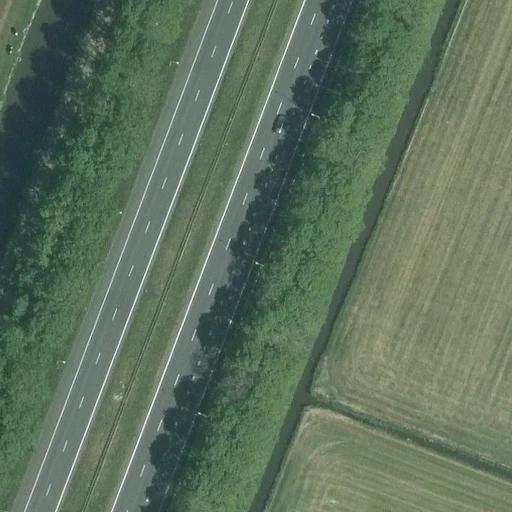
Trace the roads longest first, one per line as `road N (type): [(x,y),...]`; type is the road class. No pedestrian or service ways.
road 1 (motorway): [(126,511),(320,0)]
road 2 (motorway): [(232,0),(40,511)]
